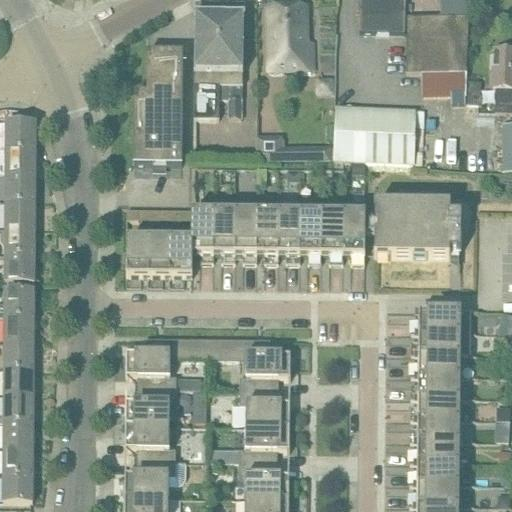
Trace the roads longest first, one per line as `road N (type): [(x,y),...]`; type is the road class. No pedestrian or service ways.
road 1 (residential): [(82,307),(369,312)]
road 2 (residential): [(82,307),(81,185),(70,119),(42,60)]
road 3 (residential): [(74,511),(82,307)]
road 4 (residential): [(369,312),(488,306),(488,222)]
road 5 (residential): [(369,312),(367,511)]
road 6 (residential): [(42,60),(156,0)]
